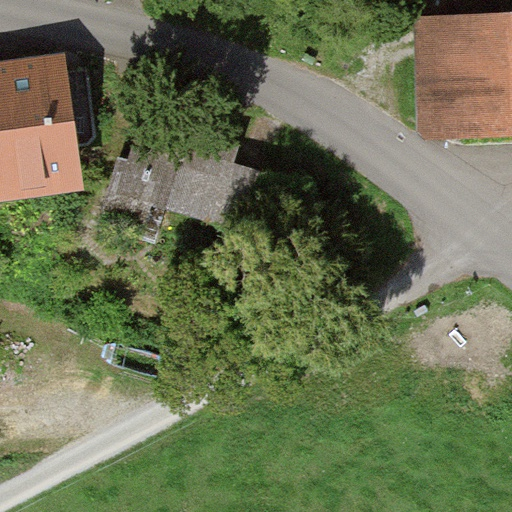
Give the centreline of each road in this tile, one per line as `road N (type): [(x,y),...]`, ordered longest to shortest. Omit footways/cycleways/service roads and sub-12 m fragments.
road 1 (unclassified): [(0,1),(139,36),(320,109),(511,248)]
road 2 (track): [(0,503),(430,275),(486,231)]
